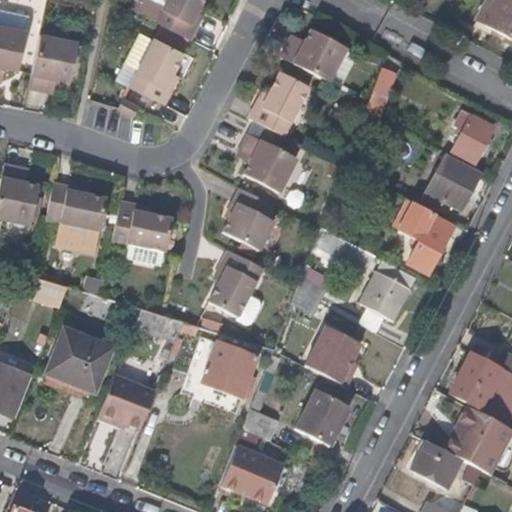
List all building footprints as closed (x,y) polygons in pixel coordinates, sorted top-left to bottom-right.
[(161,0),(151,22),(188,40),(194,27),(187,24),(194,9),(197,11),(202,0),(161,0)] [(487,35),(504,43),(507,37),(511,39),(511,0),(486,0),(476,21),(491,28),(487,35)] [(187,24),(194,27),(201,13),(197,11),(194,9),(187,24)] [(473,27),(487,35),(491,28),(476,21),(473,27)] [(25,34),(0,28),(0,69),(2,70),(18,73),(25,34)] [(359,57),(310,31),(304,43),(300,49),(288,42),(279,60),(285,63),(341,93),(359,57)] [(163,91),(170,75),(181,55),(149,40),(147,43),(133,36),(120,66),(134,72),(127,88),(163,106),(169,94),(163,91)] [(300,49),(304,43),(292,36),(288,42),(300,49)] [(75,44),(38,37),(30,76),(27,90),(45,93),(47,81),(54,82),(67,85),(75,44)] [(374,116),(377,118),(394,76),(379,71),(366,106),(364,111),(374,116)] [(176,79),(170,75),(163,91),(169,94),(176,79)] [(253,124),(283,140),(307,93),(277,77),(266,97),(260,111),(253,107),(246,120),(253,124)] [(52,94),(54,82),(47,81),(45,93),(52,94)] [(260,111),(266,97),(260,93),(253,107),(260,111)] [(134,108),(120,103),(115,112),(130,120),(134,108)] [(364,143),(374,116),(364,111),(354,139),(364,143)] [(474,166),(492,130),(461,113),(453,130),(455,131),(453,137),(456,139),(450,153),(474,166)] [(292,161),(246,137),(237,154),(249,160),(247,165),(241,177),(251,183),(250,184),(275,197),(292,161)] [(249,160),(237,154),(234,159),(247,165),(249,160)] [(460,214),(478,177),(442,158),(421,200),(433,208),(437,201),(460,214)] [(0,173),(0,223),(26,229),(35,188),(24,185),(16,183),(17,171),(1,168),(0,173)] [(16,183),(24,185),(26,173),(17,171),(16,183)] [(71,189),(69,195),(83,198),(83,192),(71,189)] [(50,191),(43,221),(53,224),(48,244),(88,255),(101,201),(83,198),(69,195),(50,191)] [(231,241),(231,243),(237,246),(249,253),(271,208),(245,194),(237,191),(227,212),(231,214),(226,223),(221,235),(231,241)] [(344,218),(353,199),(341,193),(332,212),(344,218)] [(426,277),(452,226),(407,202),(393,229),(418,243),(407,266),(426,277)] [(118,205),(109,246),(125,249),(121,265),(159,274),(170,223),(148,218),(132,215),(133,208),(118,205)] [(132,215),(148,218),(149,211),(133,208),(132,215)] [(222,221),(226,223),(231,214),(227,212),(222,221)] [(312,248),(338,262),(346,243),(320,230),(319,234),(312,248)] [(366,277),(375,258),(346,243),(338,262),(366,277)] [(249,253),(237,246),(235,252),(247,258),(249,253)] [(217,284),(207,304),(238,319),(238,322),(247,326),(253,324),(261,307),(259,301),(249,295),(260,271),(226,252),(218,268),(224,271),(217,284)] [(391,324),(413,279),(381,262),(358,306),(368,311),(380,318),(391,324)] [(301,278),(323,290),(328,279),(305,267),(301,278)] [(211,282),(217,284),(224,271),(218,268),(211,282)] [(24,277),(19,288),(63,304),(69,291),(30,279),(24,277)] [(297,291),(318,302),(323,290),(301,278),(297,291)] [(297,291),(292,304),(312,314),(318,302),(297,291)] [(107,320),(131,330),(132,328),(137,316),(112,308),(107,320)] [(360,326),(373,332),(380,318),(368,311),(360,326)] [(162,319),(139,312),(137,316),(132,328),(174,344),(181,325),(162,319)] [(371,335),(373,332),(360,326),(359,328),(371,335)] [(303,370),(344,391),(352,377),(346,374),(351,365),(359,348),(324,330),(303,370)] [(64,335),(47,380),(92,398),(109,352),(64,335)] [(235,412),(255,361),(202,341),(183,390),(235,412)] [(160,360),(166,362),(170,353),(163,351),(160,360)] [(487,364),(511,377),(511,361),(494,351),(487,364)] [(478,416),(504,430),(511,416),(511,377),(487,364),(470,355),(449,397),(479,414),(478,416)] [(346,374),(352,377),(356,367),(351,365),(346,374)] [(0,415),(14,422),(31,381),(0,368),(0,415)] [(125,428),(138,434),(153,395),(113,378),(98,417),(125,428)] [(92,398),(47,380),(43,389),(89,407),(92,398)] [(327,444),(340,409),(311,397),(297,431),(327,444)] [(478,473),(487,477),(510,433),(504,430),(478,416),(464,410),(442,454),(457,461),(467,467),(478,473)] [(242,430),(269,444),(277,425),(249,412),(242,430)] [(98,417),(96,420),(124,432),(125,428),(98,417)] [(442,454),(422,442),(407,472),(442,491),(457,461),(442,454)] [(235,447),(219,488),(266,508),(283,467),(235,447)] [(471,487),(478,473),(467,467),(461,482),(471,487)] [(27,511),(33,496),(14,489),(5,508),(8,509),(7,511),(27,511)]
